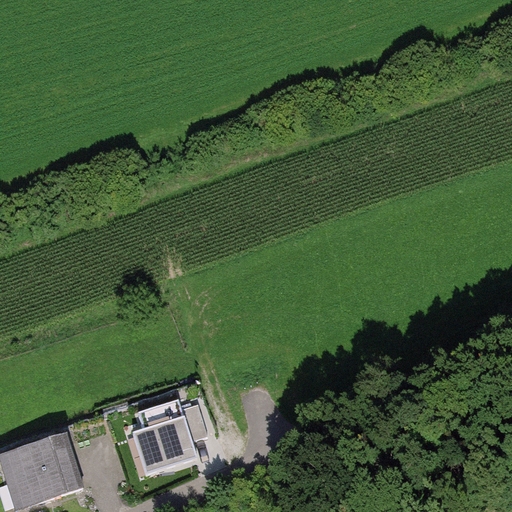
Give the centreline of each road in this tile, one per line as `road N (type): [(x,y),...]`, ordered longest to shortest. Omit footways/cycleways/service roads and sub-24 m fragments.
road 1 (track): [(275,456),(511,349)]
road 2 (residential): [(165,511),(275,456),(252,392)]
